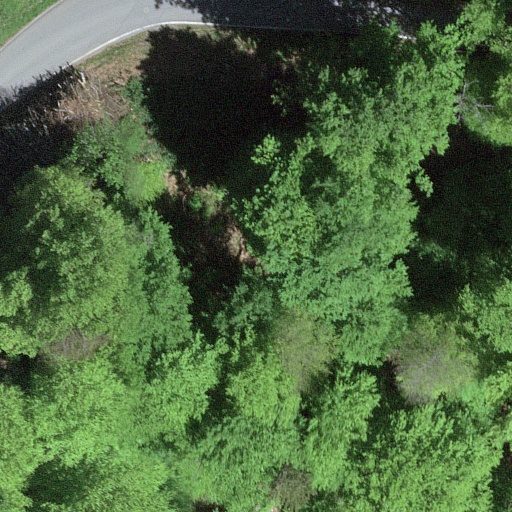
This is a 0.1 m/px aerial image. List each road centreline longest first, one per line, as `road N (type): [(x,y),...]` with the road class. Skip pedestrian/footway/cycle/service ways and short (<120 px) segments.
road 1 (unclassified): [(511,25),(302,0)]
road 2 (unclassified): [(143,0),(60,30),(0,79)]
